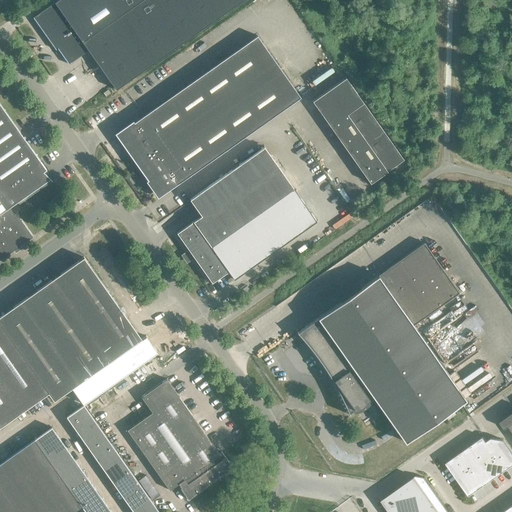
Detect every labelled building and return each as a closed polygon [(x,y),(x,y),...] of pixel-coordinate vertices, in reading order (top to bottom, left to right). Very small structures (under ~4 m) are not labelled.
[(116,90),(126,82),(243,0),(57,0),(33,18),(48,38),(49,37),(58,49),(69,64),(88,50),(116,90)] [(127,151),(148,180),(146,181),(158,198),(301,97),(257,36),(116,135),(128,150),(127,151)] [(370,184),(403,161),(344,78),(312,101),(370,184)] [(46,170),(0,104),(0,214),(9,208),(13,205),(52,177),(44,172),(46,170)] [(234,280),(317,221),(264,147),(190,199),(201,216),(194,221),(193,221),(176,233),(212,283),(228,272),(234,280)] [(14,214),(9,208),(0,214),(0,260),(2,259),(2,258),(10,252),(11,253),(11,252),(13,250),(13,251),(14,251),(13,250),(20,245),(20,246),(21,246),(20,245),(22,244),(22,245),(23,244),(22,244),(31,237),(32,238),(32,237),(16,214),(14,214)] [(424,243),(297,332),(314,352),(329,374),(327,375),(332,381),(333,381),(342,398),(349,415),(350,415),(349,413),(352,411),(353,412),(365,408),(373,399),(371,396),(372,395),(405,442),(466,399),(413,325),(459,293),(424,243)] [(84,257),(0,316),(0,426),(49,393),(137,332),(84,257)] [(157,353),(145,336),(72,388),(83,405),(157,353)] [(152,412),(127,430),(170,490),(179,484),(182,487),(180,488),(185,494),(188,499),(193,496),(198,492),(230,470),(230,469),(231,469),(231,468),(231,467),(231,466),(231,465),(231,464),(222,452),(219,454),(166,379),(141,397),(152,412)] [(66,417),(78,433),(133,511),(158,511),(83,405),(66,417)] [(443,416),(446,421),(456,414),(453,409),(443,416)] [(511,411),(500,421),(505,428),(509,425),(509,426),(511,430),(511,411)] [(34,439),(83,508),(85,511),(111,511),(51,427),(34,439)] [(483,437),(471,446),(482,462),(495,453),(486,442),(483,437)] [(492,438),(486,442),(495,453),(506,470),(511,465),(511,451),(504,440),(492,438)] [(76,511),(83,508),(34,439),(0,463),(0,511),(76,511)] [(471,446),(459,454),(470,471),(482,462),(471,446)] [(495,453),(482,462),(494,478),(506,470),(495,453)] [(459,454),(446,463),(458,479),(470,471),(459,454)] [(482,462),(470,471),(482,487),(494,478),(482,462)] [(470,471),(458,479),(469,496),(482,487),(470,471)] [(415,476),(381,500),(389,511),(448,511),(424,478),(415,476)]
